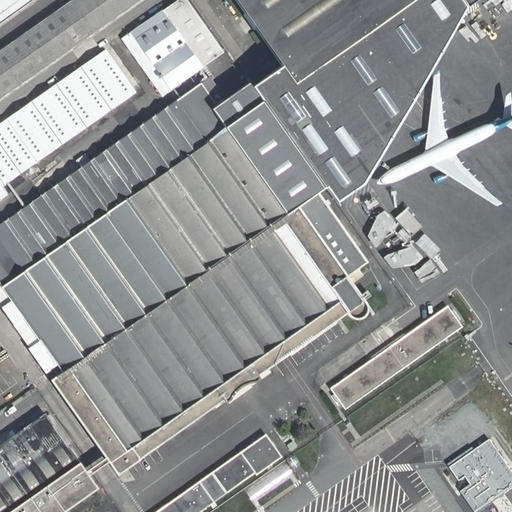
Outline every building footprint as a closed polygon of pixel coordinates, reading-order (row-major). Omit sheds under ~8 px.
[(100,451),(104,457),(114,470),(341,313),(344,315),(347,315),(352,315),(355,315),(357,313),(358,311),(360,305),(339,275),(360,260),(312,192),(317,188),(324,186),(336,202),(361,185),(466,11),(481,0),(232,0),(279,66),(249,87),(244,80),(217,100),(201,77),(154,110),(149,102),(97,138),(103,145),(0,216),(0,283),(58,367),(47,374),(100,451)] [(0,0),(0,21),(30,0),(0,0)] [(54,0),(0,37),(0,87),(126,0),(54,0)] [(141,50),(155,70),(151,73),(161,86),(191,66),(153,13),(124,33),(137,52),(141,50)] [(106,47),(0,119),(0,192),(9,186),(4,178),(136,88),(106,47)] [(437,312),(333,383),(347,403),(451,332),(437,312)] [(0,511),(49,511),(92,483),(84,471),(80,466),(40,406),(0,433),(0,511)] [(262,433),(147,511),(190,511),(252,470),(255,474),(279,458),(262,433)] [(511,469),(489,438),(449,466),(459,481),(466,476),(473,486),(463,493),(476,511),(480,511),(511,489),(511,469)] [(90,458),(80,466),(84,471),(94,464),(104,457),(100,451),(90,458)]
